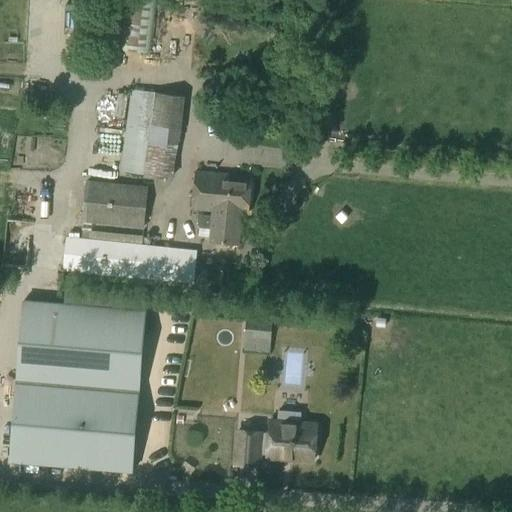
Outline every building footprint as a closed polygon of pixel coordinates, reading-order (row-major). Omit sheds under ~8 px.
[(118,0),(113,49),(149,54),(155,0),(118,0)] [(130,89),(119,171),(172,177),(184,96),(130,89)] [(194,172),(191,209),(212,210),(211,216),(200,215),(199,236),(210,237),(210,242),(239,244),(241,213),(247,214),(249,176),(194,172)] [(90,182),(85,224),(144,230),(148,188),(90,182)] [(1,263),(27,265),(29,218),(4,217),(1,263)] [(65,237),(61,271),(194,284),(197,250),(141,244),(142,237),(81,230),(81,238),(65,237)] [(22,300),(9,461),(131,471),(144,309),(22,300)] [(246,318),(244,336),(269,338),(270,320),(246,318)] [(237,429),(234,462),(258,464),(259,453),(266,453),(266,456),(312,460),(315,424),(299,422),(299,411),(277,409),(276,421),(269,420),(268,432),(261,432),(261,431),(237,429)] [(196,471),(186,464),(181,471),(191,478),(196,471)]
